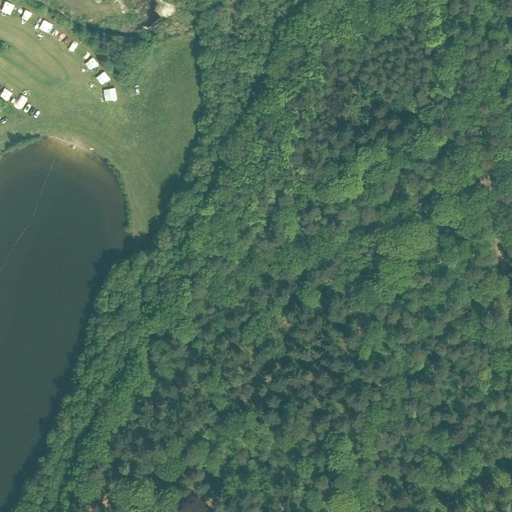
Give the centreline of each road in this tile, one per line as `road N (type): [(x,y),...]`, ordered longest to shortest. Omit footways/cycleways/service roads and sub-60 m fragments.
road 1 (track): [(344,511),(388,303),(396,216),(511,154)]
road 2 (unclassified): [(511,306),(437,0)]
